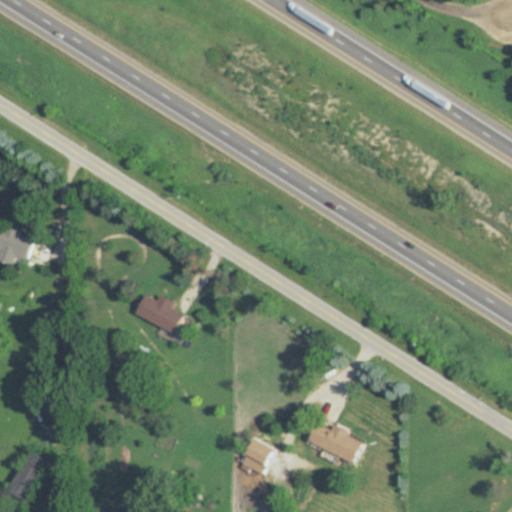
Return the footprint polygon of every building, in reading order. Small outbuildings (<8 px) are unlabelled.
[(0,247),(2,248),(0,257),(0,262),(15,266),(18,256),(31,260),(37,236),(0,226),(0,247)] [(137,313),(176,334),(186,315),(147,295),(137,313)] [(319,420),(309,441),(355,463),(365,442),(319,420)] [(274,453),(253,442),(243,464),(264,474),(274,453)] [(52,463),(30,451),(8,491),(30,502),(52,463)]
